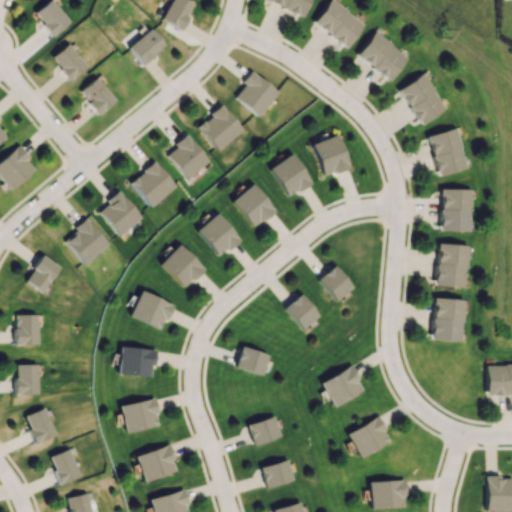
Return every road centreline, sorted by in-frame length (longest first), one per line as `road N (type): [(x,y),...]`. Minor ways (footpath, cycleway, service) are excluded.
road 1 (residential): [(235,0),(228,27),(203,59),(0,226),(19,489),(28,511)]
road 2 (residential): [(228,27),(299,64),(371,122),(386,144),(397,205),(394,368),(412,402),(460,433),(442,511)]
road 3 (residential): [(397,205),(348,207),(320,222),(212,312),(200,332),(189,381),(226,511)]
road 4 (residential): [(0,61),(85,163)]
